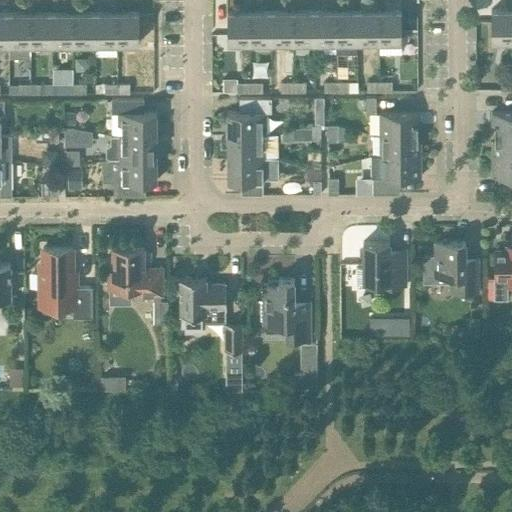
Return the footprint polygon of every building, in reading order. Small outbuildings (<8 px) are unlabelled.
[(511,8),(492,8),(492,40),(511,39),(511,8)] [(315,41),(336,41),(336,9),(315,10),(315,41)] [(336,41),(358,40),(358,9),(336,9),(336,41)] [(358,40),(380,40),(379,9),(358,9),(358,40)] [(379,9),(380,40),(402,40),(402,9),(379,9)] [(228,41),(250,41),(250,10),(228,10),(228,41)] [(250,41),(272,41),(271,10),(250,10),(250,41)] [(272,41),(293,41),(293,10),(271,10),(272,41)] [(315,10),(293,10),(293,41),(315,41),(315,10)] [(9,12),(0,11),(0,42),(9,43),(9,12)] [(30,11),(9,12),(9,43),(31,43),(30,11)] [(52,11),(30,11),(31,43),(52,43),(52,11)] [(74,11),(52,11),(52,43),(74,42),(74,11)] [(96,11),(74,11),(74,42),(96,42),(96,11)] [(117,11),(96,11),(96,42),(118,42),(117,11)] [(139,11),(117,11),(118,42),(139,42),(139,11)] [(502,88),(511,88),(511,79),(501,80),(502,88)] [(368,89),(380,89),(380,80),(367,80),(368,89)] [(380,89),(393,89),(393,80),(380,80),(380,89)] [(238,90),(250,90),(250,81),(238,81),(238,90)] [(250,90),(263,90),(263,81),(250,81),(250,90)] [(281,90),(294,90),(294,81),(281,81),(281,90)] [(294,90),(306,90),(306,81),(294,81),(294,90)] [(324,90),(337,89),(337,81),(324,81),(324,90)] [(337,89),(350,89),(349,81),(337,81),(337,89)] [(19,92),(31,92),(31,82),(19,82),(19,92)] [(44,92),(44,91),(44,82),(31,82),(31,92),(44,92)] [(74,91),(74,82),(62,82),(62,91),(74,91)] [(74,91),(87,91),(87,82),(74,82),(74,91)] [(117,91),(117,82),(105,82),(105,91),(117,91)] [(130,91),(130,82),(117,82),(117,91),(130,91)] [(366,112),(376,112),(376,95),(366,96),(366,112)] [(272,111),(272,96),(240,96),(240,110),(228,110),(228,132),(263,132),(263,123),(266,123),(266,111),(272,111)] [(0,133),(2,134),(2,124),(5,124),(5,112),(11,112),(11,98),(0,97),(0,133)] [(156,110),(145,110),(144,97),(112,97),(113,133),(156,133),(156,110)] [(495,132),(511,131),(511,110),(492,110),(492,124),(495,124),(495,132)] [(381,133),(418,132),(418,124),(420,124),(420,111),(380,111),(381,133)] [(328,123),(328,140),(339,140),(338,123),(328,123)] [(313,126),(295,126),(295,139),(313,138),(321,138),(321,124),(313,124),(313,126)] [(51,140),(59,140),(59,126),(51,126),(51,140)] [(65,140),(73,140),(73,126),(65,126),(65,140)] [(493,154),(511,153),(511,131),(495,132),(495,140),(493,140),(493,154)] [(266,156),(278,156),(278,132),(263,132),(228,132),(229,157),(266,156)] [(381,154),(421,154),(421,141),(418,141),(418,132),(381,133),(381,154)] [(2,134),(0,133),(0,157),(12,158),(12,134),(2,134)] [(119,157),(157,157),(156,133),(113,133),(113,134),(111,134),(111,142),(106,145),(107,155),(110,157),(119,157)] [(79,148),(67,148),(67,163),(79,162),(79,148)] [(511,153),(493,154),(493,175),(511,175),(511,180),(507,180),(507,190),(511,190),(511,153)] [(372,192),(399,192),(399,176),(421,176),(421,154),(381,154),(381,175),(372,175),(372,192)] [(278,177),(278,156),(266,156),(229,157),(229,179),(263,179),(263,177),(278,177)] [(12,158),(0,157),(0,194),(12,194),(12,158)] [(157,180),(157,157),(119,157),(119,170),(114,175),(114,180),(114,194),(146,193),(146,180),(157,180)] [(328,192),(339,192),(339,175),(328,176),(328,192)] [(322,179),(314,179),(314,193),(322,193),(322,179)] [(51,180),(51,194),(59,194),(59,180),(51,180)] [(435,254),(424,254),(424,275),(451,275),(451,289),(478,289),(479,275),(478,255),(466,255),(465,239),(435,240),(435,254)] [(390,240),(363,240),(364,267),(356,267),(356,286),(379,286),(379,279),(382,279),(382,284),(406,284),(406,256),(390,256),(390,240)] [(507,249),(495,249),(495,276),(494,276),(494,297),(508,297),(508,283),(511,283),(511,243),(507,243),(507,249)] [(93,315),(93,304),(92,284),(77,284),(76,279),(73,279),(73,246),(43,246),(43,262),(40,262),(40,282),(41,306),(73,306),(73,315),(93,315)] [(144,246),(113,246),(113,258),(109,258),(109,286),(134,285),(134,293),(163,293),(163,271),(144,271),(144,246)] [(0,296),(11,296),(11,262),(1,263),(1,262),(0,260),(0,259),(0,296)] [(206,275),(180,275),(180,311),(181,311),(182,326),(185,326),(185,330),(203,330),(203,326),(207,326),(206,314),(227,314),(226,281),(207,281),(206,275)] [(268,281),(263,281),(263,299),(261,299),(261,319),(263,319),(263,322),(286,322),(286,336),(311,335),(311,299),(295,299),(294,276),(268,277),(268,281)] [(168,298),(154,298),(154,321),(168,321),(168,298)] [(370,315),(370,333),(410,333),(410,315),(370,315)] [(467,316),(467,337),(479,337),(479,316),(467,316)] [(243,320),(226,320),(226,349),(243,349),(243,320)] [(10,386),(25,386),(25,368),(10,368),(10,386)]
